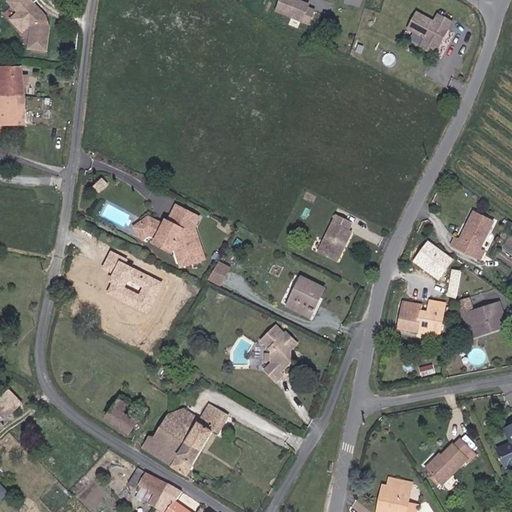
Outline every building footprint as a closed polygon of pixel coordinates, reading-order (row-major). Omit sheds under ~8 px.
[(28,50),(47,53),(52,21),(30,0),(22,0),(13,10),(31,29),(28,50)] [(308,10),(302,7),(305,0),(273,0),(264,24),(295,39),(308,10)] [(425,61),(438,29),(423,23),(420,31),(402,23),(394,41),(413,48),(410,55),(425,61)] [(0,96),(26,96),(24,67),(0,67),(0,96)] [(1,127),(27,126),(26,96),(0,96),(0,134),(1,127)] [(98,192),(97,186),(85,188),(87,194),(98,192)] [(201,263),(191,237),(197,226),(173,214),(164,230),(160,234),(145,227),(137,232),(144,243),(154,248),(159,253),(165,256),(172,257),(173,258),(178,272),(183,274),(199,268),(201,263)] [(476,254),(482,258),(502,229),(483,217),(466,242),(463,241),(458,249),(473,259),(476,254)] [(345,255),(347,255),(354,242),(351,240),(354,232),(339,224),(320,261),(340,271),(345,259),(343,259),(345,255)] [(144,243),(137,232),(131,237),(138,248),(144,243)] [(165,256),(159,253),(154,248),(151,253),(170,263),(173,258),(172,257),(165,256)] [(482,265),(485,260),(482,258),(476,254),(473,259),(482,265)] [(210,287),(219,293),(230,274),(221,269),(210,287)] [(453,294),(455,287),(457,281),(438,275),(434,287),(453,294)] [(277,311),(283,314),(297,286),(291,283),(277,311)] [(315,301),(319,303),(321,298),(297,286),(283,314),(307,326),(311,317),(308,315),(315,301)] [(308,315),(311,317),(319,303),(315,301),(308,315)] [(463,312),(472,308),(470,303),(461,306),(463,312)] [(482,339),(509,330),(502,309),(476,317),(472,308),(463,312),(469,327),(477,324),(482,339)] [(421,335),(443,338),(447,314),(432,312),(431,320),(423,319),(424,312),(406,309),(402,335),(420,338),(421,335)] [(473,342),(482,339),(477,324),(469,327),(473,342)] [(290,364),(290,357),(297,351),(286,339),(285,340),(277,333),(261,347),(270,357),(270,371),(262,378),(273,389),(281,382),(279,380),(293,367),(290,364)] [(128,395),(154,413),(159,405),(133,387),(128,395)] [(147,425),(154,413),(128,395),(112,420),(137,435),(145,424),(147,425)] [(219,434),(224,437),(237,415),(218,403),(210,416),(193,407),(184,421),(175,415),(167,429),(207,455),(219,434)] [(0,425),(9,419),(0,406),(0,425)] [(164,461),(193,481),(207,455),(167,429),(161,440),(172,446),(164,461)] [(150,452),(164,461),(172,446),(161,440),(159,438),(150,452)] [(501,485),(511,479),(511,440),(502,445),(509,459),(493,466),(501,485)] [(440,496),(441,497),(467,472),(470,475),(477,467),(461,453),(454,461),(452,459),(436,475),(433,473),(424,481),(432,489),(440,496)] [(150,510),(162,489),(137,475),(130,488),(148,499),(145,507),(150,510)] [(1,482),(0,483),(0,502),(11,492),(1,482)] [(181,511),(173,506),(177,498),(162,489),(150,510),(152,511),(181,511)] [(437,500),(440,496),(432,489),(429,492),(437,500)] [(407,511),(410,495),(387,492),(386,501),(384,511),(407,511)]
